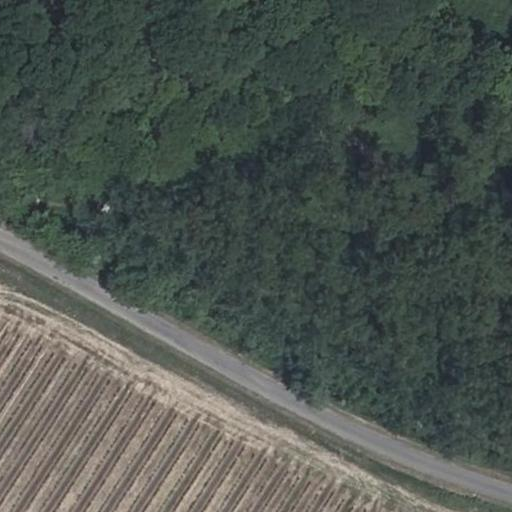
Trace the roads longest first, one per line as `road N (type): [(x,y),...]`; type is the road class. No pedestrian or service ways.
road 1 (unclassified): [(0,242),(410,461),(511,494)]
road 2 (track): [(257,0),(297,111),(0,219)]
